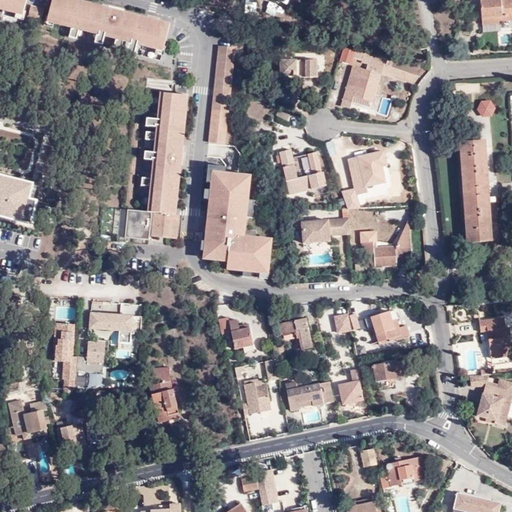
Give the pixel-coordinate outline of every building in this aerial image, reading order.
[(22,0),(0,0),(0,11),(19,16),(22,0)] [(163,24),(68,0),(47,0),(43,22),(157,49),(163,24)] [(502,16),(503,21),(511,20),(511,0),(484,0),(485,17),(502,16)] [(31,5),(29,16),(41,19),(44,7),(31,5)] [(503,21),(502,16),(485,17),(486,26),(503,25),(503,21)] [(351,64),(356,49),(343,45),(339,60),(351,64)] [(222,143),(234,48),(217,46),(205,141),(222,143)] [(382,71),(387,57),(371,53),(367,67),(382,71)] [(297,60),(284,59),(284,76),(297,76),(297,60)] [(318,60),(300,60),(301,81),(318,81),(318,60)] [(356,88),(348,86),(344,101),(352,103),(354,97),(373,102),(381,75),(354,67),(352,76),(359,78),(356,88)] [(352,76),(348,86),(356,88),(359,78),(352,76)] [(148,213),(153,213),(152,230),(177,232),(179,216),(175,215),(185,96),(181,96),(182,93),(178,92),(177,95),(158,93),(148,213)] [(377,114),(387,117),(392,99),(382,97),(377,114)] [(494,101),(477,99),(476,115),(493,117),(494,101)] [(488,142),(460,143),(467,244),(494,242),(488,142)] [(299,177),(294,158),(292,149),(280,152),(281,154),(276,155),(278,163),(283,162),(290,194),(327,185),(324,172),(322,172),(318,152),(309,154),(313,173),(299,177)] [(368,184),(387,182),(385,166),(384,160),(390,160),(389,151),(363,154),(366,174),(358,176),(359,192),(369,191),(368,184)] [(252,172),(213,170),(204,255),(228,259),(227,267),(269,273),(273,237),(246,233),(252,172)] [(0,216),(30,224),(36,202),(34,202),(28,200),(32,185),(0,177),(0,216)] [(37,187),(32,185),(28,200),(34,202),(37,187)] [(419,228),(417,217),(405,220),(407,231),(419,228)] [(330,236),(350,235),(349,218),(301,221),(303,243),(330,241),(330,236)] [(177,240),(177,232),(152,230),(151,238),(177,240)] [(402,246),(374,247),(375,266),(385,265),(385,262),(397,262),(396,255),(402,255),(402,246)] [(76,317),(75,307),(58,309),(59,319),(76,317)] [(334,316),(337,333),(365,327),(362,310),(334,316)] [(379,341),(402,334),(399,326),(396,328),(393,319),(390,310),(371,316),(374,326),(379,341)] [(120,316),(91,314),(90,328),(119,330),(120,316)] [(130,317),(120,316),(119,330),(118,343),(119,343),(129,344),(130,317)] [(291,351),(313,346),(307,316),(285,320),(291,351)] [(228,317),(218,319),(221,336),(231,334),(234,349),(253,345),(249,327),(239,329),(237,319),(229,321),(228,317)] [(490,358),(511,356),(511,353),(510,328),(506,328),(505,318),(480,321),(481,331),(488,331),(490,358)] [(9,321),(1,320),(1,333),(8,333),(9,321)] [(40,333),(41,325),(29,323),(28,331),(40,333)] [(74,325),(54,324),(51,362),(72,363),(74,325)] [(102,373),(104,344),(88,343),(87,358),(77,358),(76,371),(102,373)] [(262,374),(263,380),(278,380),(277,360),(260,360),(261,374),(262,374)] [(379,380),(396,377),(396,375),(404,374),(403,360),(377,365),(379,380)] [(157,387),(178,384),(178,369),(157,369),(156,379),(168,379),(169,384),(157,385),(157,387)] [(357,369),(352,371),(353,380),(339,383),(343,402),(362,399),(357,369)] [(75,385),(83,387),(86,378),(78,375),(75,385)] [(255,383),(256,387),(262,386),(260,376),(244,378),(245,385),(255,383)] [(488,388),(490,383),(491,376),(474,379),(476,390),(488,388)] [(311,400),(313,406),(323,404),(319,384),(297,389),(296,381),(285,384),(291,411),(300,409),(299,403),(311,400)] [(490,383),(488,388),(481,415),(492,418),(491,421),(499,423),(499,425),(509,428),(511,418),(511,417),(511,383),(503,381),(502,386),(490,383)] [(260,412),(259,407),(271,405),(267,385),(262,386),(256,387),(255,383),(245,385),(250,414),(260,412)] [(184,415),(178,384),(157,387),(161,416),(173,415),(173,417),(184,415)] [(311,400),(299,403),(300,409),(313,406),(311,400)] [(46,424),(51,423),(45,401),(32,403),(34,412),(27,414),(26,413),(17,415),(16,410),(9,412),(14,438),(22,437),(23,442),(31,440),(30,433),(47,429),(46,424)] [(81,419),(82,425),(85,437),(87,437),(88,442),(110,441),(110,436),(112,436),(111,421),(108,421),(108,419),(106,419),(105,414),(113,413),(112,403),(92,404),(93,418),(81,419)] [(173,417),(173,415),(161,416),(162,424),(184,420),(184,415),(173,417)] [(63,448),(65,448),(78,445),(80,445),(79,439),(85,437),(82,425),(76,426),(75,425),(59,428),(63,448)] [(30,433),(31,440),(48,436),(47,429),(30,433)] [(365,464),(376,461),(373,445),(361,447),(365,464)] [(53,465),(60,463),(58,455),(51,457),(53,465)] [(87,455),(70,456),(72,472),(89,470),(87,455)] [(394,485),(412,482),(425,479),(421,457),(388,465),(387,467),(391,486),(394,485)] [(270,474),(256,477),(259,489),(272,487),(270,474)] [(259,489),(256,477),(243,480),(245,492),(259,489)] [(473,510),(489,511),(491,511),(493,493),(467,490),(468,483),(459,482),(458,489),(460,489),(458,506),(474,508),(473,510)] [(378,511),(375,496),(358,499),(357,498),(345,501),(347,511),(378,511)] [(182,511),(180,501),(169,504),(170,509),(158,511),(182,511)]
